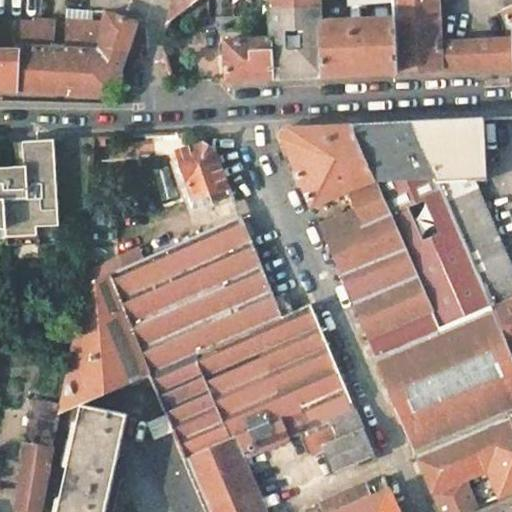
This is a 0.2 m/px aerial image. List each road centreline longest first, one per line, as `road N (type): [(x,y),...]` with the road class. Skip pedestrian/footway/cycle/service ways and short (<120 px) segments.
road 1 (residential): [(246,106),(420,511)]
road 2 (secondary): [(246,106),(511,91)]
road 3 (secondary): [(0,121),(163,116)]
road 4 (residential): [(163,116),(146,63),(161,0)]
